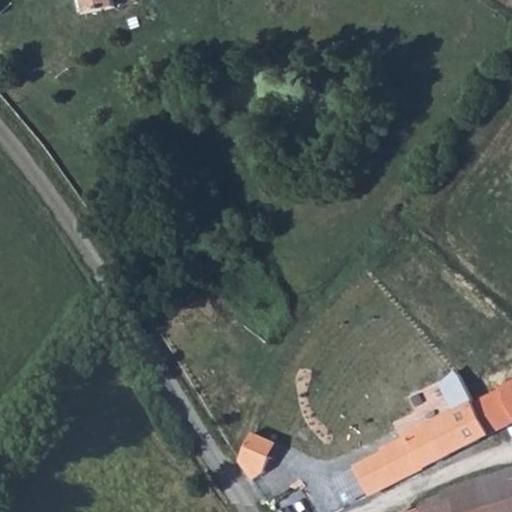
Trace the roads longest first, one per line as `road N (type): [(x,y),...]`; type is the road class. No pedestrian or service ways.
road 1 (unclassified): [(0,142),(101,267),(247,511)]
road 2 (residential): [(365,511),(511,448)]
